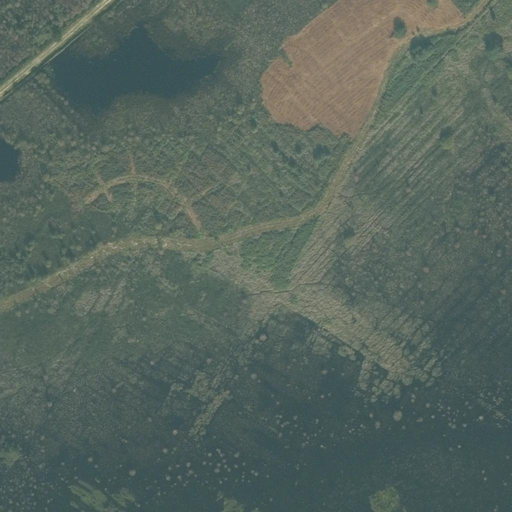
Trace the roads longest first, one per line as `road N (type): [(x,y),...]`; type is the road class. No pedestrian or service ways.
road 1 (track): [(0,305),(125,244),(188,248),(317,210),(406,47),(460,26),(482,0)]
road 2 (track): [(0,91),(110,0)]
